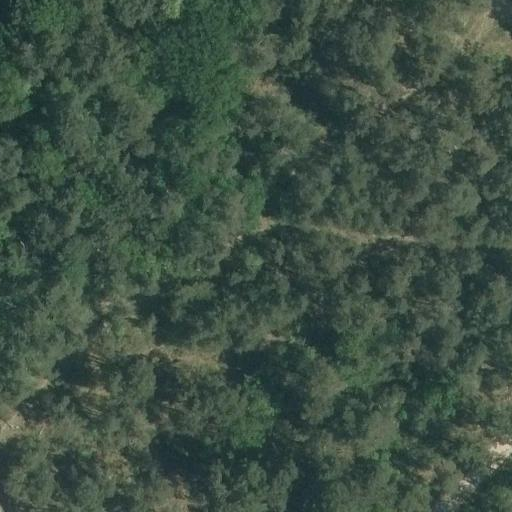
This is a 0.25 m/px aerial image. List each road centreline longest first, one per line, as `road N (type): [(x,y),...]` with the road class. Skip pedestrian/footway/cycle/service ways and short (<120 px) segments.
road 1 (track): [(507,13),(295,166),(265,199),(256,230),(189,276),(114,308),(0,424)]
road 2 (track): [(256,230),(320,223),(413,244),(511,243)]
